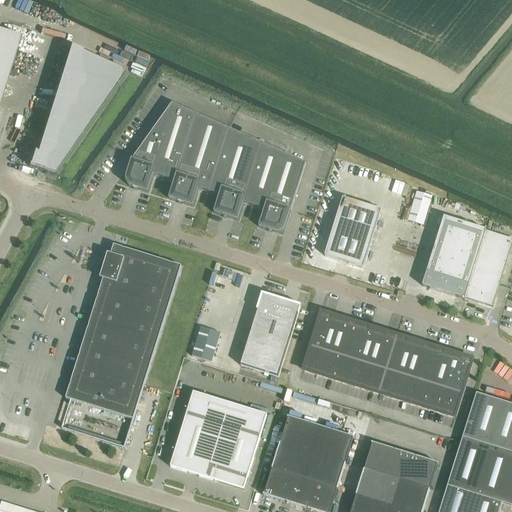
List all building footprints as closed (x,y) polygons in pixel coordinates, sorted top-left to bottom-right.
[(0,105),(21,39),(0,32),(0,105)] [(186,111),(172,105),(132,162),(130,167),(126,179),(126,182),(127,184),(129,187),(131,188),(141,191),(148,194),(154,176),(164,179),(175,182),(169,200),(175,202),(187,206),(193,208),(199,190),(209,193),(220,196),(214,214),(221,217),(234,220),(238,222),(244,204),(254,207),(265,211),(259,228),(266,231),(268,231),(267,232),(274,234),(275,233),(276,234),(278,234),(280,233),(283,232),(285,229),(291,213),(306,164),(272,149),(229,130),(186,111)] [(34,153),(29,167),(57,176),(66,165),(37,154),(34,153)] [(417,193),(408,222),(423,227),(432,198),(417,193)] [(343,199),(325,257),(364,269),(382,211),(343,199)] [(424,283),(423,287),(430,290),(465,300),(486,233),(448,220),(444,219),(443,223),(424,283)] [(511,240),(486,233),(465,300),(485,306),(493,308),(494,304),(500,285),(511,246),(511,240)] [(70,387),(66,400),(71,402),(133,421),(181,268),(173,265),(169,264),(126,250),(126,251),(121,249),(122,249),(114,247),(111,256),(108,255),(107,257),(110,257),(103,280),(101,279),(100,280),(103,281),(98,298),(97,302),(97,301),(89,326),(88,330),(80,355),(79,359),(71,383),(71,384),(70,387)] [(263,296),(241,367),(278,378),(301,308),(263,296)] [(322,314),(312,345),(322,348),(331,351),(340,323),(332,320),(332,318),(333,318),(333,317),(322,314)] [(340,323),(331,351),(341,354),(350,357),(360,326),(349,322),(349,323),(348,325),(340,323)] [(360,326),(350,357),(359,360),(369,363),(377,334),(369,332),(370,330),(370,329),(360,326)] [(201,328),(192,357),(212,364),(221,334),(215,333),(214,333),(207,331),(207,330),(201,328)] [(377,334),(369,363),(378,366),(387,369),(397,337),(386,334),(386,335),(387,335),(386,337),(377,334)] [(397,337),(387,369),(397,372),(406,374),(415,346),(406,343),(407,341),(408,342),(408,341),(397,337)] [(312,345),(304,371),(313,374),(322,348),(312,345)] [(415,346),(406,374),(416,377),(425,380),(434,349),(424,346),(423,346),(424,347),(423,349),(415,346)] [(322,348),(313,374),(323,377),(331,351),(322,348)] [(434,349),(425,380),(434,383),(443,386),(452,358),(444,355),(444,353),(445,353),(445,352),(434,349)] [(331,351),(323,377),(332,380),(341,354),(331,351)] [(341,354),(332,380),(342,383),(350,357),(341,354)] [(350,357),(342,383),(351,386),(359,360),(350,357)] [(452,358),(443,386),(453,389),(463,392),(473,361),(461,357),(461,358),(461,360),(452,358)] [(359,360),(351,386),(361,389),(369,363),(359,360)] [(497,360),(490,369),(498,374),(505,365),(497,360)] [(369,363),(361,389),(370,392),(378,366),(369,363)] [(378,366),(370,392),(379,395),(387,369),(378,366)] [(387,369),(379,395),(389,398),(397,372),(387,369)] [(397,372),(389,398),(398,401),(406,374),(397,372)] [(406,374),(398,401),(407,404),(416,377),(406,374)] [(416,377),(407,404),(417,406),(425,380),(416,377)] [(425,380),(417,406),(426,409),(434,383),(425,380)] [(434,383),(426,409),(435,412),(443,386),(434,383)] [(443,386),(435,412),(445,415),(453,389),(443,386)] [(453,389),(445,415),(455,418),(463,392),(453,389)] [(244,491),(267,417),(193,394),(171,468),(244,491)] [(461,444),(456,459),(511,476),(511,405),(476,395),(461,444)] [(294,477),(316,484),(337,491),(338,491),(346,466),(345,465),(353,440),(354,440),(354,439),(353,439),(288,418),(287,419),(288,420),(280,445),(272,470),(272,471),(294,477)] [(66,421),(65,429),(84,432),(85,424),(66,421)] [(364,471),(358,491),(356,496),(357,497),(351,511),(398,511),(399,511),(403,511),(423,511),(430,491),(429,491),(407,484),(386,478),(394,451),(372,444),(371,445),(372,446),(364,471)] [(386,478),(407,484),(416,458),(394,451),(386,478)] [(416,458),(407,484),(429,491),(430,490),(437,466),(438,466),(439,465),(416,458)] [(450,478),(511,497),(511,476),(456,459),(450,478)] [(263,497),(285,504),(294,477),(272,471),(265,492),(264,496),(263,496),(263,497)] [(294,477),(285,504),(307,511),(316,484),(294,477)] [(445,495),(439,511),(499,511),(502,504),(511,507),(511,497),(450,478),(445,495)] [(316,484),(307,511),(312,511),(330,511),(337,491),(316,484)] [(26,511),(0,503),(0,511),(26,511)]
